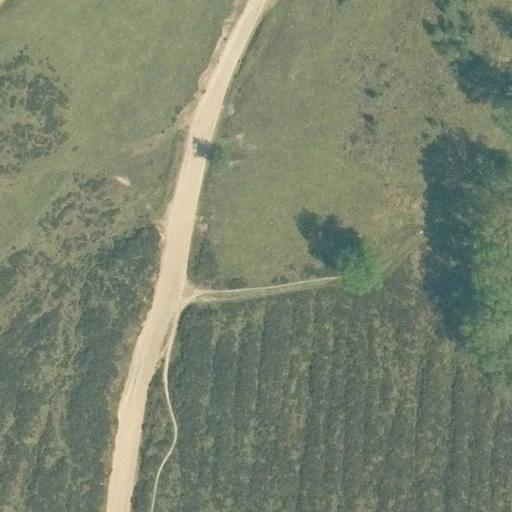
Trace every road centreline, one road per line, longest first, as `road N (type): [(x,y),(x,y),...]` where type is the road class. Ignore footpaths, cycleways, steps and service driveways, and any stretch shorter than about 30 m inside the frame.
road 1 (track): [(158,303),(200,131),(255,0)]
road 2 (track): [(115,511),(158,303)]
